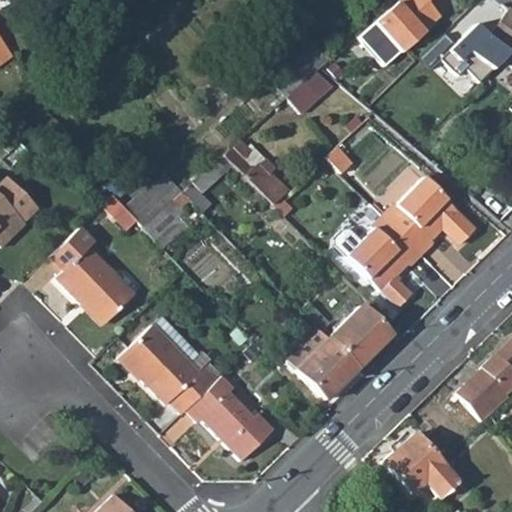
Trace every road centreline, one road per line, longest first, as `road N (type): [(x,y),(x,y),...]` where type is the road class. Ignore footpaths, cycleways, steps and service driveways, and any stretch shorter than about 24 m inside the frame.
road 1 (tertiary): [(511,270),(273,505)]
road 2 (residential): [(192,511),(68,386),(0,374)]
